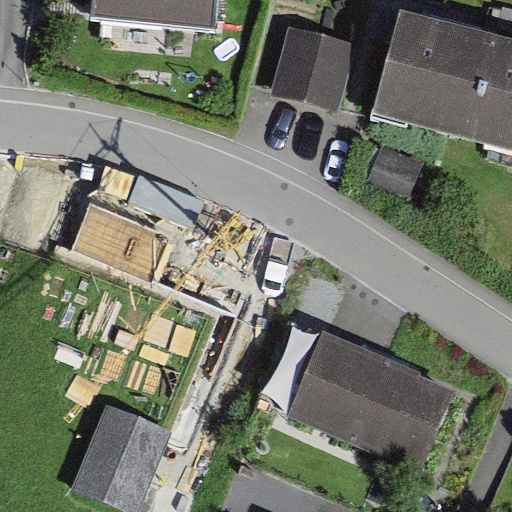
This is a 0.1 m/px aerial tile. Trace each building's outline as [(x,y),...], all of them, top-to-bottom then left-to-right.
[(85,0),(78,58),(202,73),(211,0),(85,0)] [(511,50),(403,21),(377,120),(511,156),(511,50)] [(352,47),(292,33),(277,96),(307,103),(337,110),(352,47)] [(420,168),(385,152),(369,187),(405,202),(420,168)] [(441,430),(310,376),(278,453),(410,507),(441,430)] [(142,511),(160,469),(91,442),(63,511),(142,511)]
